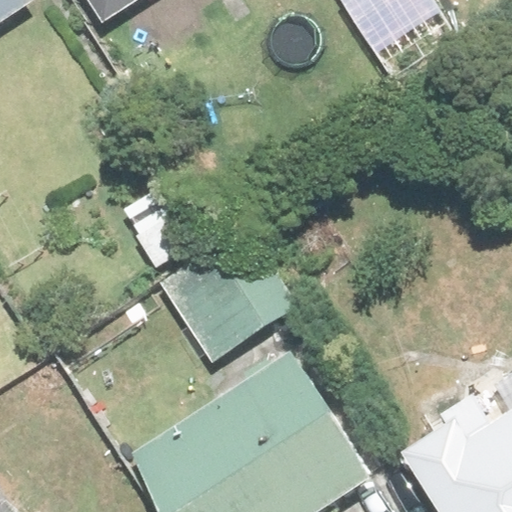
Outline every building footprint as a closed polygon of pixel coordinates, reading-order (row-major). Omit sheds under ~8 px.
[(0,0),(0,39),(45,11),(37,0),(0,0)] [(97,0),(117,31),(164,0),(97,0)] [(202,252),(168,192),(130,213),(165,274),(202,252)] [(308,315),(260,238),(173,293),(221,370),(308,315)] [(348,511),(390,486),(311,360),(145,464),(174,511),(348,511)] [(511,511),(511,430),(509,432),(497,413),(419,462),(451,511),(511,511)] [(21,511),(0,482),(0,511),(21,511)]
